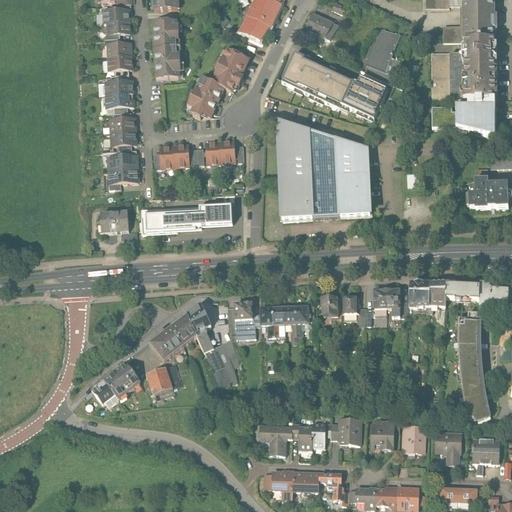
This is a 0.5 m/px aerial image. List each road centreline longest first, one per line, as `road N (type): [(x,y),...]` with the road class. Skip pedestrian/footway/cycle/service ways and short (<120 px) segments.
road 1 (primary): [(161,292),(412,284),(461,272)]
road 2 (residential): [(245,511),(273,489),(302,488),(506,511)]
road 3 (residential): [(245,136),(227,150),(154,154),(142,0)]
road 4 (residential): [(56,420),(89,440),(194,463),(244,511)]
road 5 (primary): [(461,272),(261,277)]
road 6 (residential): [(315,0),(245,136)]
road 7 (residential): [(261,277),(260,155),(245,136)]
road 8 (residential): [(79,296),(78,365),(56,420)]
